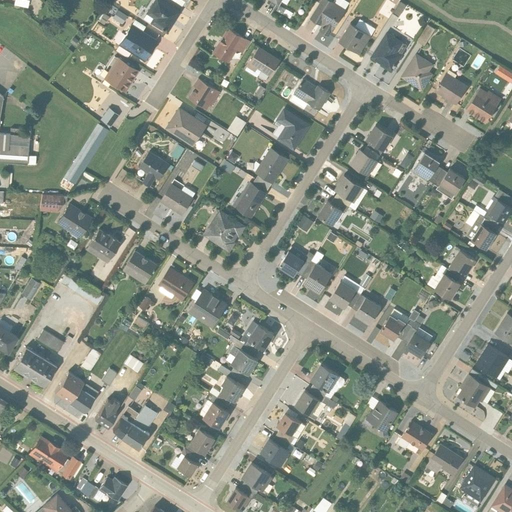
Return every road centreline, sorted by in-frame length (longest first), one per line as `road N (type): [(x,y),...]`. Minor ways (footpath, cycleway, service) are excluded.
road 1 (residential): [(241,282),(367,86)]
road 2 (residential): [(197,507),(309,327)]
road 3 (residential): [(156,483),(0,384)]
road 4 (residential): [(419,396),(511,251)]
road 5 (residential): [(367,86),(228,0)]
road 6 (residential): [(113,197),(241,282)]
road 7 (residential): [(309,327),(419,396)]
road 8 (residential): [(151,103),(218,0)]
